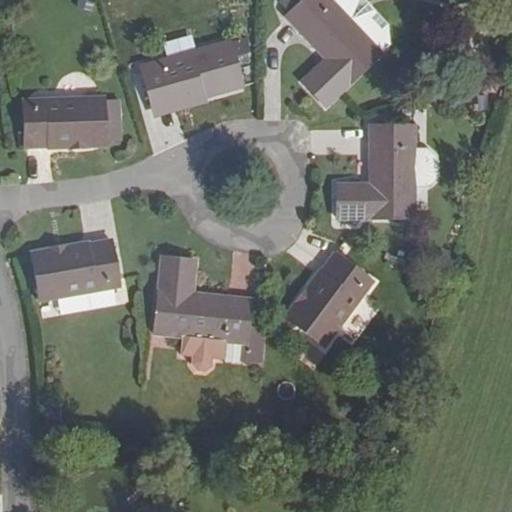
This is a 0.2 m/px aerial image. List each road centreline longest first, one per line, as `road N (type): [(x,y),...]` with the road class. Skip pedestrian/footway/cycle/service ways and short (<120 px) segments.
road 1 (residential): [(233,184),(0,200)]
road 2 (residential): [(0,296),(15,339),(5,424),(9,511)]
